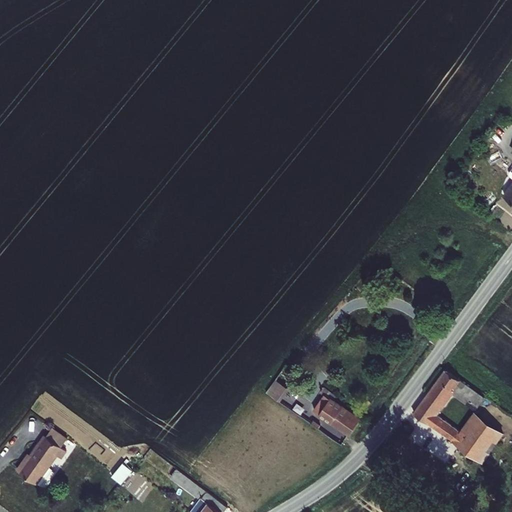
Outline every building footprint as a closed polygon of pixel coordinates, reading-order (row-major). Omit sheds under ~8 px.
[(504,150),(485,138),(461,171),(480,184),(504,150)] [(503,201),(482,186),(475,193),(498,208),(503,201)] [(484,392),(447,364),(413,409),(481,457),(502,428),(473,407),(461,425),(436,406),(452,385),(476,403),(484,392)] [(290,390),(279,382),(268,396),(280,404),(290,390)] [(339,397),(328,389),(324,395),(327,398),(314,413),(351,440),(364,423),(336,402),(339,397)] [(26,462),(20,472),(38,485),(60,456),(63,458),(69,451),(64,447),(70,438),(56,428),(28,463),(26,462)] [(121,486),(134,471),(121,464),(111,478),(121,486)] [(186,511),(223,511),(227,507),(175,469),(169,478),(193,495),(183,510),(186,511)]
